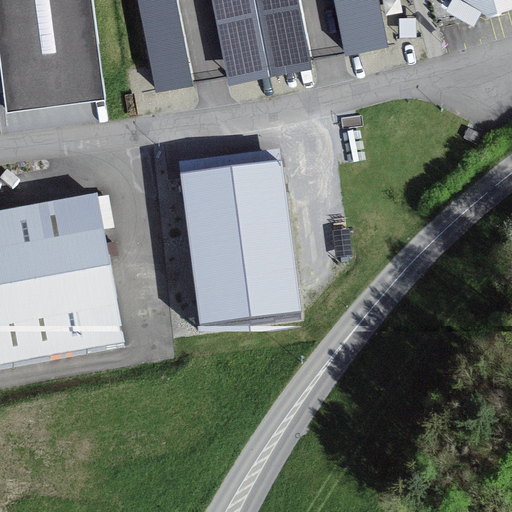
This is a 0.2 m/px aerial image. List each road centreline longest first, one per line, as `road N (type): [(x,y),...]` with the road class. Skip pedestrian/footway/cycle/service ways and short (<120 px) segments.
road 1 (residential): [(0,147),(301,105),(511,46)]
road 2 (tertiary): [(231,511),(293,405),(339,345),(437,235),(511,171)]
